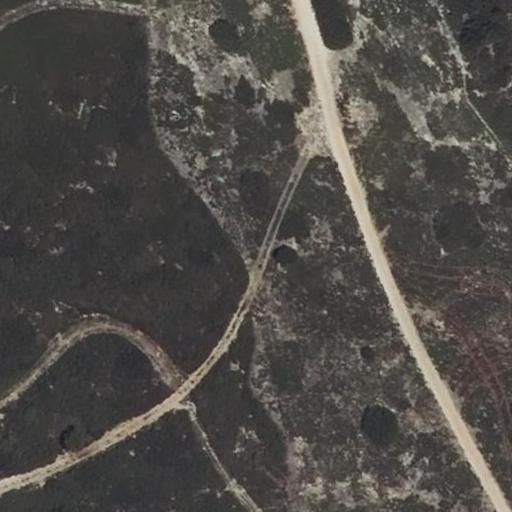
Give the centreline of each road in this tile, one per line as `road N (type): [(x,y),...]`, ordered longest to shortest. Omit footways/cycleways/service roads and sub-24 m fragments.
road 1 (track): [(502,511),(413,335),(291,0)]
road 2 (track): [(0,489),(77,459),(206,369),(328,100)]
